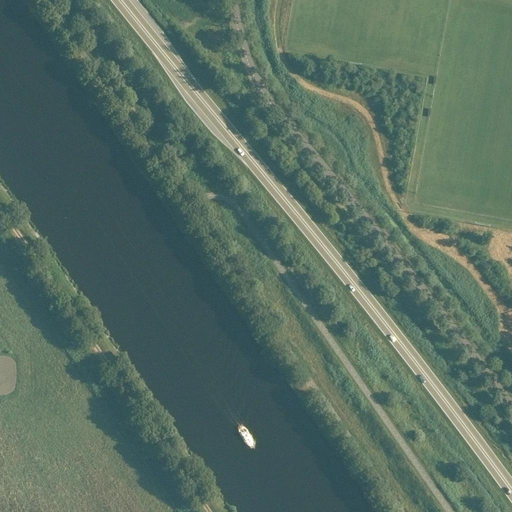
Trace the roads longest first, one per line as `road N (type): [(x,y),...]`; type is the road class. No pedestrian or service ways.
road 1 (primary): [(511,491),(120,0)]
road 2 (unclassified): [(511,407),(272,95),(237,0)]
road 3 (track): [(0,205),(208,511)]
